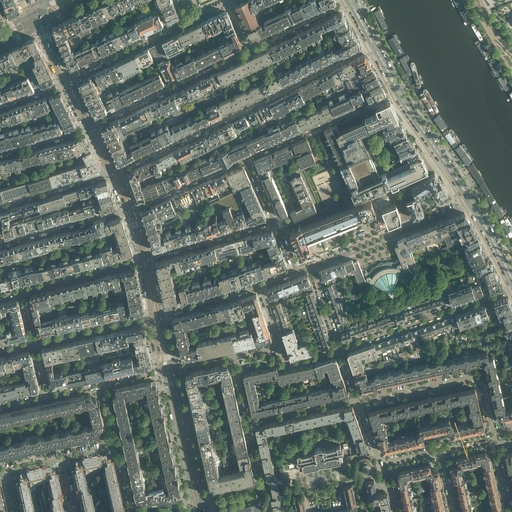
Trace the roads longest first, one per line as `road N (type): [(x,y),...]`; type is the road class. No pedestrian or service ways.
road 1 (residential): [(112,170),(374,45)]
road 2 (residential): [(338,350),(511,289)]
road 3 (residential): [(357,399),(479,375),(492,432)]
road 4 (residential): [(247,51),(89,126)]
road 5 (residential): [(398,90),(246,158)]
road 6 (residential): [(65,81),(191,19)]
road 7 (tertiary): [(162,371),(194,506)]
road 8 (tertiary): [(202,503),(168,370)]
road 9 (residential): [(144,259),(273,221)]
road 10 (secondary): [(471,202),(398,90)]
road 11 (residential): [(128,207),(0,243)]
road 12 (residential): [(246,158),(128,207)]
road 13 (residential): [(144,259),(22,291)]
road 14 (residential): [(34,344),(156,316)]
